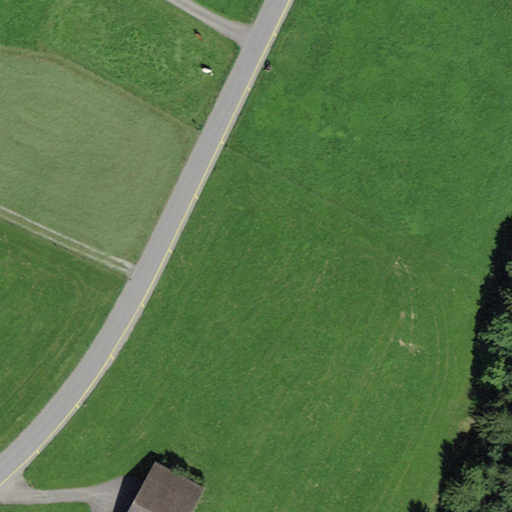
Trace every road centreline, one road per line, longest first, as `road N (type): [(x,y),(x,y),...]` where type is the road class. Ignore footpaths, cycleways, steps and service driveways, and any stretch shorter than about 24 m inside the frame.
road 1 (unclassified): [(280,0),(149,278),(41,433),(0,469)]
road 2 (track): [(149,278),(0,209)]
